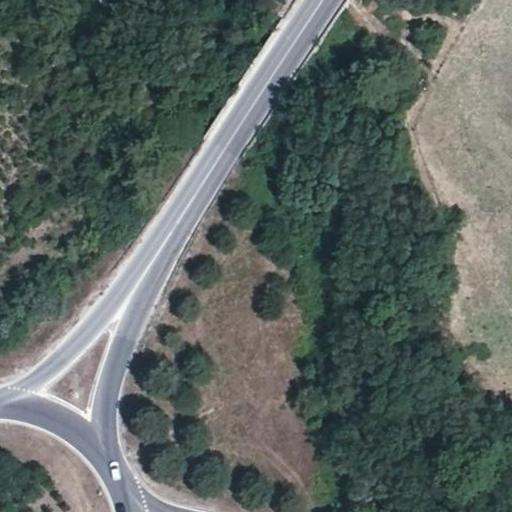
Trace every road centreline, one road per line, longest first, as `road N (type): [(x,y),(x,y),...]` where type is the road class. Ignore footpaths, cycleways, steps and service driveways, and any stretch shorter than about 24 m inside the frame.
road 1 (secondary): [(115,470),(103,424),(108,383),(189,208)]
road 2 (secondary): [(189,208),(66,355),(6,400)]
road 3 (secondary): [(325,0),(189,208)]
road 4 (secondary): [(115,470),(69,422),(6,400)]
